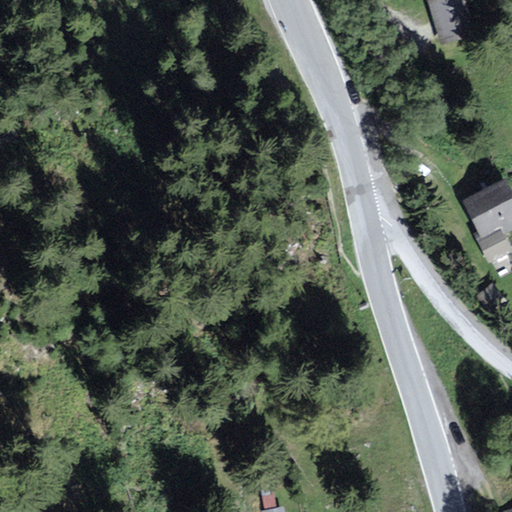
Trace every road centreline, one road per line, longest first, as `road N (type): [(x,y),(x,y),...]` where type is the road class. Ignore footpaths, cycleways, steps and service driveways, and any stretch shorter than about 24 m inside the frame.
road 1 (tertiary): [(450,511),(352,181)]
road 2 (unclassified): [(511,363),(450,313),(352,181)]
road 3 (tertiary): [(352,181),(293,0)]
